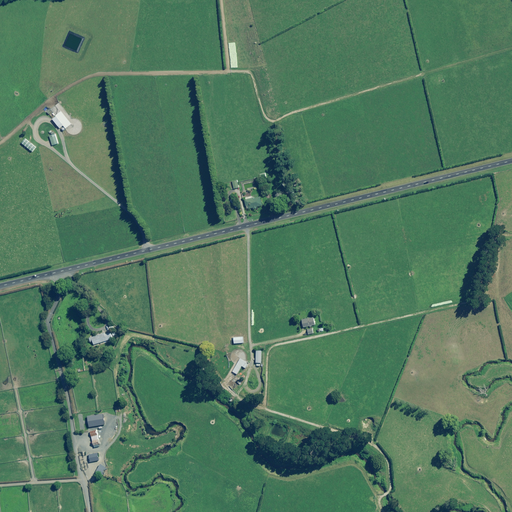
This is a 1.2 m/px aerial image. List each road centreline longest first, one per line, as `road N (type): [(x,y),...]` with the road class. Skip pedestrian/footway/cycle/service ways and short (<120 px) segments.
road 1 (unclassified): [(511,160),(0,285)]
road 2 (track): [(382,511),(379,498),(391,488),(374,444),(281,416),(265,402),(247,225)]
road 3 (track): [(511,46),(262,124),(244,72),(228,72)]
road 4 (track): [(228,72),(83,69),(24,120)]
road 5 (track): [(24,120),(138,226),(147,250)]
